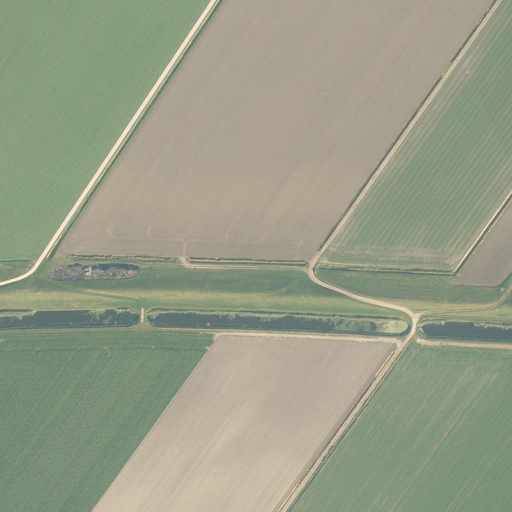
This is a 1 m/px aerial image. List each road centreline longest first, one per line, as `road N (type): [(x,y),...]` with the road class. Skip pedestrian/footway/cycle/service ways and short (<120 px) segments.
road 1 (track): [(500,0),(313,267),(323,286),(413,314),(406,341)]
road 2 (unknown): [(286,511),(403,345)]
